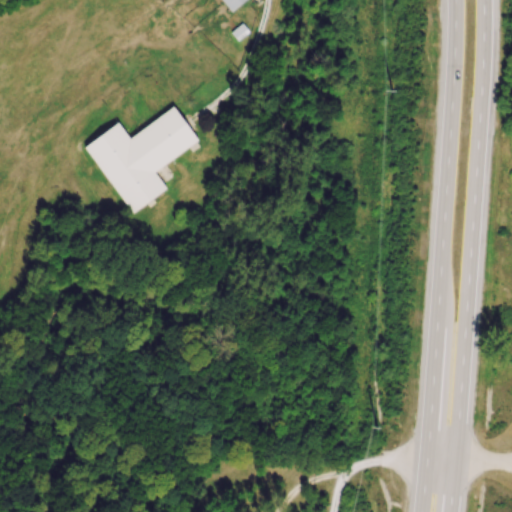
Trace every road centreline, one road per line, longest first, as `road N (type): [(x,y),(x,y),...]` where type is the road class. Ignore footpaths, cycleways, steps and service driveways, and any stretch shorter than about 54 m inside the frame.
road 1 (primary): [(449,511),(483,0)]
road 2 (primary): [(455,0),(422,511)]
